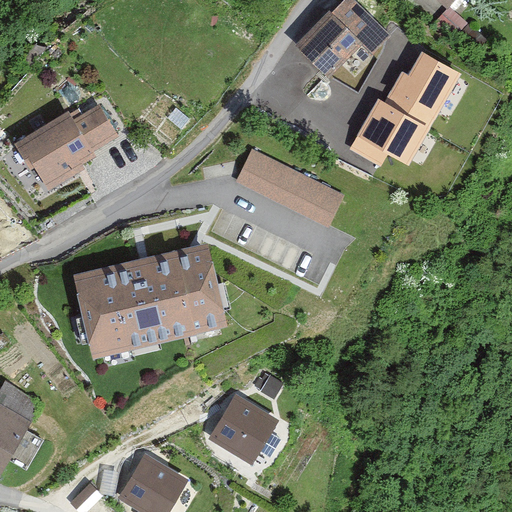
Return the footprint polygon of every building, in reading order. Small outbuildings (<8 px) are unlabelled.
[(361,0),(338,0),(333,6),(297,45),(330,75),(362,40),(374,51),(394,30),(361,0)] [(448,5),(438,18),(456,31),(466,19),(448,5)] [(459,98),(473,68),(424,46),(414,69),(405,65),(391,97),(378,92),(353,149),(385,163),(390,151),(418,163),(449,94),(459,98)] [(69,104),(15,137),(31,163),(35,161),(50,186),(86,165),(82,159),(96,151),(94,148),(120,133),(99,99),(75,114),(69,104)] [(345,193),(253,148),(237,180),(329,226),(345,193)] [(209,238),(72,269),(92,353),(228,322),(209,238)] [(279,415),(235,390),(209,435),(252,460),(279,415)] [(0,468),(31,417),(0,397),(0,468)] [(169,511),(190,476),(145,450),(118,496),(147,511),(169,511)]
